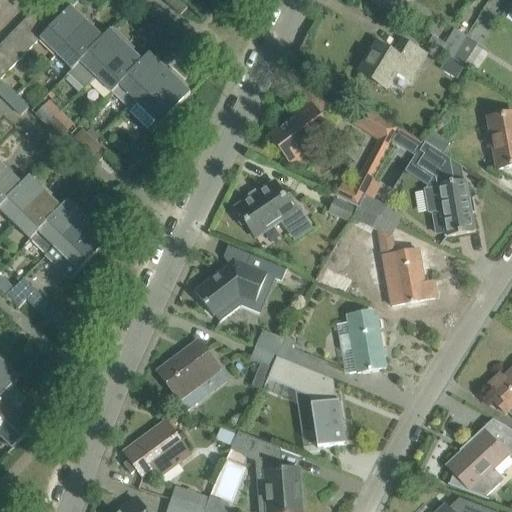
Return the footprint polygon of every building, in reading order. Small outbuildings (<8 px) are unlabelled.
[(63,16),(46,0),(45,0),(38,7),(55,24),(63,16)] [(46,0),(63,16),(55,24),(47,32),(40,40),(56,56),(87,24),(71,8),(78,0),(46,0)] [(180,16),(188,8),(182,2),(184,0),(173,0),(169,5),(180,16)] [(364,0),(399,22),(410,5),(402,0),(364,0)] [(38,7),(30,16),(47,32),(55,24),(38,7)] [(47,32),(30,16),(22,23),(40,40),(47,32)] [(22,23),(14,32),(31,49),(40,40),(22,23)] [(87,24),(56,56),(72,72),(80,64),(79,64),(103,39),(102,39),(87,24)] [(95,79),(126,48),(121,43),(124,40),(113,30),(110,32),(110,31),(102,39),(103,39),(79,64),(80,64),(72,72),(69,75),(84,90),(95,79)] [(441,53),(453,60),(466,38),(455,31),(441,53)] [(6,40),(23,57),(31,49),(14,32),(6,40)] [(453,60),(473,73),(487,51),(466,38),(453,60)] [(23,57),(6,40),(0,46),(0,49),(16,65),(23,57)] [(411,82),(428,56),(406,43),(398,57),(377,44),(359,73),(389,91),(399,75),(411,82)] [(142,63),(142,62),(126,48),(95,79),(111,95),(112,94),(142,63)] [(16,65),(0,49),(0,65),(8,73),(16,65)] [(128,109),(166,71),(149,55),(142,62),(142,63),(112,94),(128,109)] [(448,59),(441,71),(457,81),(464,69),(448,59)] [(189,94),(181,86),(166,71),(128,109),(126,110),(151,134),(189,94)] [(296,120),(271,138),(283,154),(293,168),(319,149),(317,146),(332,135),(316,114),(327,105),(321,97),(309,81),(295,92),(304,105),(309,110),(296,120)] [(4,85),(0,88),(0,96),(8,105),(16,97),(4,85)] [(16,97),(8,105),(21,117),(28,109),(32,113),(47,98),(37,88),(32,94),(25,87),(16,97)] [(47,98),(32,113),(48,128),(62,113),(47,98)] [(355,124),(390,146),(400,130),(365,107),(355,124)] [(60,140),(67,132),(74,125),(62,113),(48,128),(60,140)] [(511,115),(488,120),(494,150),(497,170),(511,167),(511,115)] [(87,151),(95,143),(82,131),(74,139),(87,151)] [(423,142),(425,143),(444,155),(450,145),(429,131),(423,142)] [(99,163),(107,155),(95,143),(87,151),(99,163)] [(425,153),(417,165),(436,177),(437,185),(425,187),(430,213),(441,211),(442,218),(445,234),(445,238),(447,238),(475,233),(472,214),(474,214),(476,214),(473,200),(472,200),(469,201),(466,181),(464,181),(454,183),(451,171),(454,171),(453,162),(453,161),(444,155),(425,143),(424,145),(421,150),(425,153)] [(0,208),(21,186),(6,170),(0,176),(0,208)] [(0,208),(0,211),(15,226),(45,194),(29,178),(21,186),(0,208)] [(285,198),(275,183),(235,209),(237,212),(233,215),(241,227),(245,224),(255,239),(281,221),(289,233),(306,222),(289,196),(285,198)] [(337,197),(357,208),(362,198),(342,187),(337,197)] [(45,194),(15,226),(30,241),(38,233),(61,209),(60,209),(45,194)] [(363,199),(358,209),(394,226),(399,216),(363,199)] [(38,233),(54,249),(84,217),(68,201),(60,209),(61,209),(38,233)] [(347,222),(352,210),(335,202),(329,213),(347,222)] [(100,233),(84,217),(54,249),(45,257),(70,280),(108,240),(100,233)] [(393,246),(381,248),(391,308),(435,300),(433,288),(425,289),(418,251),(395,255),(393,246)] [(220,323),(241,308),(244,300),(255,304),(266,277),(281,283),(286,271),(251,256),(246,268),(235,263),(195,294),(213,317),(214,316),(220,323)] [(0,292),(6,298),(14,290),(1,278),(0,279),(0,292)] [(31,287),(21,297),(14,290),(6,298),(18,310),(26,302),(30,305),(39,295),(31,287)] [(39,314),(48,304),(39,295),(30,305),(39,314)] [(350,337),(339,339),(342,353),(353,351),(354,355),(357,373),(357,374),(385,369),(377,319),(368,320),(367,313),(347,317),(348,325),(350,337)] [(262,331),(255,349),(277,358),(285,340),(262,331)] [(285,340),(277,358),(293,365),(299,367),(303,355),(292,350),(296,341),(286,337),(285,340)] [(199,343),(158,373),(170,389),(180,402),(187,412),(209,395),(202,385),(221,372),(211,359),(199,343)] [(255,349),(250,361),(261,365),(252,387),(263,392),(272,370),(277,358),(255,349)] [(3,364),(0,366),(0,398),(11,387),(19,380),(3,364)] [(293,365),(284,387),(295,391),(310,398),(315,432),(318,449),(345,445),(342,427),(340,427),(337,402),(333,381),(299,367),(293,365)] [(505,415),(511,410),(511,408),(511,370),(503,378),(500,375),(488,386),(498,397),(493,402),(501,410),(505,415)] [(0,398),(0,430),(27,402),(11,387),(0,398)] [(43,418),(27,402),(0,430),(0,437),(12,450),(43,418)] [(495,471),(511,454),(511,431),(493,420),(464,447),(465,448),(465,447),(466,448),(446,466),(448,469),(453,475),(450,485),(448,485),(447,486),(484,500),(503,481),(495,471)] [(184,448),(179,441),(167,425),(126,455),(130,461),(124,465),(131,475),(137,471),(143,478),(153,471),(160,480),(161,479),(166,485),(183,472),(178,466),(192,455),(185,446),(184,448)] [(278,450),(281,451),(281,450),(238,433),(234,442),(249,447),(245,457),(257,462),(258,478),(265,478),(267,511),(301,511),(298,470),(272,472),(271,467),(278,450)] [(171,502),(201,511),(203,511),(208,499),(213,485),(202,482),(197,495),(176,488),(171,502)] [(445,506),(439,511),(491,511),(459,500),(449,509),(445,506)] [(167,511),(201,511),(171,502),(167,511)] [(144,511),(138,503),(125,511),(144,511)]
